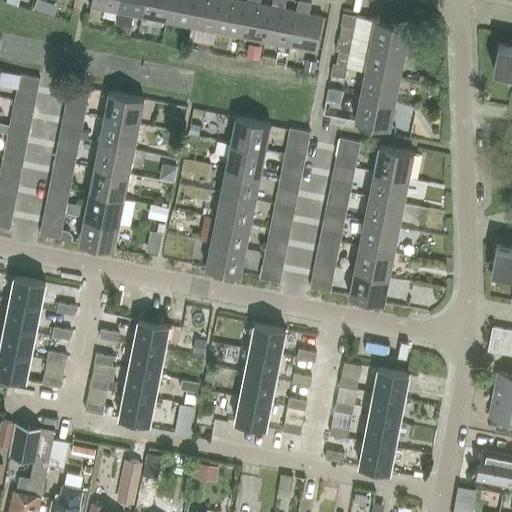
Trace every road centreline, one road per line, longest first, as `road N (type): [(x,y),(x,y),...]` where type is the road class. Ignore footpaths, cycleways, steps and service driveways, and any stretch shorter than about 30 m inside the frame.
road 1 (residential): [(468,343),(0,251)]
road 2 (residential): [(468,343),(460,19),(451,0)]
road 3 (residential): [(437,511),(468,343)]
